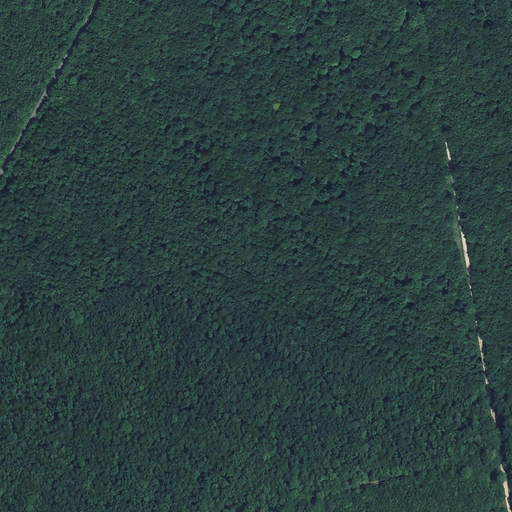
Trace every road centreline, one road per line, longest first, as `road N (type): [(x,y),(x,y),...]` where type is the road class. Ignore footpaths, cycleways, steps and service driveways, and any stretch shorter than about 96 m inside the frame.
road 1 (track): [(418,0),(508,511)]
road 2 (track): [(0,176),(100,0)]
